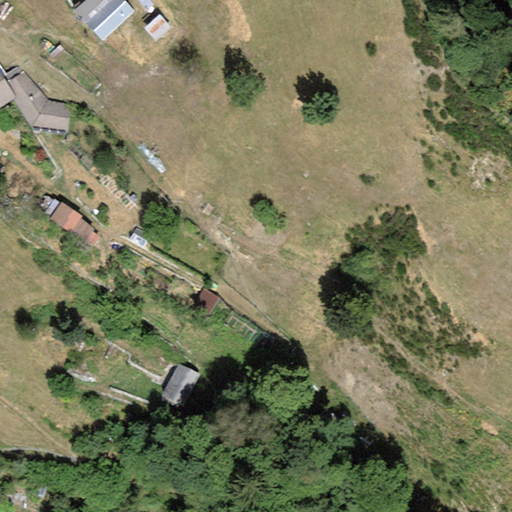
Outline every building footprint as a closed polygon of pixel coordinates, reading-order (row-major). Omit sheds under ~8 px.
[(102,41),(133,12),(122,0),(86,0),(74,11),(102,41)] [(155,41),(170,28),(158,16),(144,29),(155,41)] [(67,131),(69,105),(47,100),(23,73),(6,83),(15,98),(12,99),(31,127),(67,131)] [(0,107),(12,99),(15,98),(6,83),(0,74),(0,107)] [(82,216),(61,202),(49,220),(69,233),(71,231),(80,219),(82,216)] [(94,229),(80,219),(71,231),(92,246),(99,237),(92,232),(94,229)] [(218,298),(203,288),(192,305),(207,315),(218,298)] [(199,376),(178,365),(162,396),(184,407),(199,376)]
